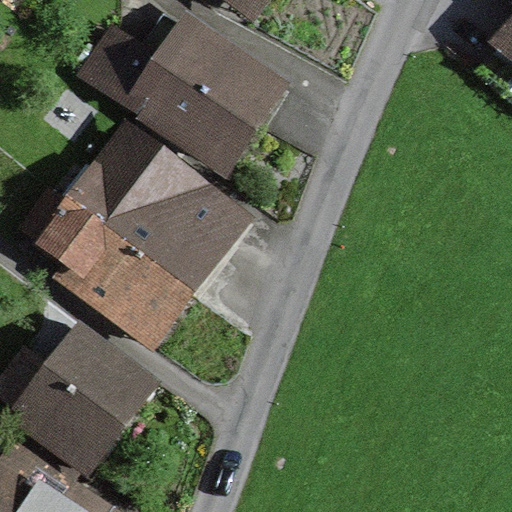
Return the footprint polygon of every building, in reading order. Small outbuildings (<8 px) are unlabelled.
[(141,109),(219,168),(267,96),(200,46),(198,48),(162,23),(141,53),(113,33),(83,77),(138,114),(141,109)] [(476,74),(494,89),(511,104),(511,31),(498,48),(511,60),(511,67),(510,70),(493,55),(476,74)] [(194,175),(131,128),(72,207),(182,289),(232,223),(185,187),(194,175)] [(58,281),(141,343),(182,289),(72,207),(50,192),(24,228),(71,263),(58,281)] [(24,356),(0,387),(0,394),(87,461),(142,390),(74,339),(47,374),(24,356)] [(77,473),(25,439),(0,474),(0,511),(95,511),(65,491),(77,473)]
